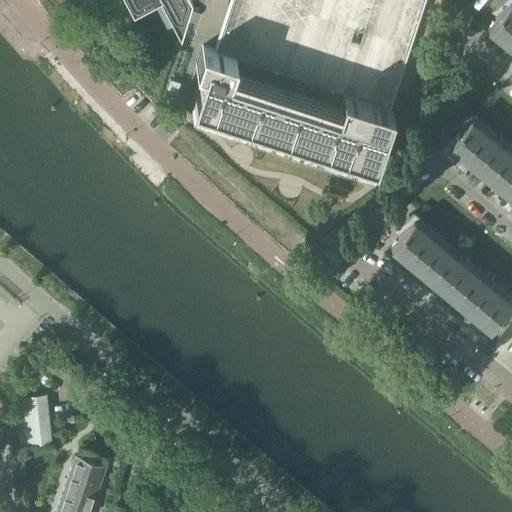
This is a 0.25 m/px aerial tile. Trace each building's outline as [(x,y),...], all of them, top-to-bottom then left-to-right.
[(163,0),(164,1),(166,0),(169,0),(178,15),(182,0),(163,0)] [(426,0),(238,0),(221,53),(391,109),(426,0)] [(509,0),(487,27),(511,47),(511,1),(510,0),(509,0)] [(197,66),(205,69),(195,101),(374,160),(391,109),(221,53),(203,47),(197,66)] [(13,70),(9,74),(8,79),(36,111),(42,111),(46,108),(46,102),(19,70),(13,70)] [(175,97),(179,82),(169,78),(165,93),(175,97)] [(448,144),(473,165),(496,138),(471,117),(448,144)] [(473,165),(498,185),(511,168),(511,151),(496,138),(473,165)] [(511,168),(498,185),(511,197),(511,168)] [(390,245),(415,266),(438,239),(413,218),(390,245)] [(415,266),(440,287),(463,260),(438,239),(415,266)] [(440,287),(465,308),(487,280),(463,260),(440,287)] [(511,301),(487,280),(465,308),(489,328),(511,301)] [(14,395),(20,444),(50,440),(45,392),(14,395)] [(56,511),(89,511),(105,465),(75,455),(56,511)] [(162,466),(192,491),(200,482),(170,457),(162,466)] [(128,502),(141,511),(147,511),(158,497),(141,485),(128,502)]
